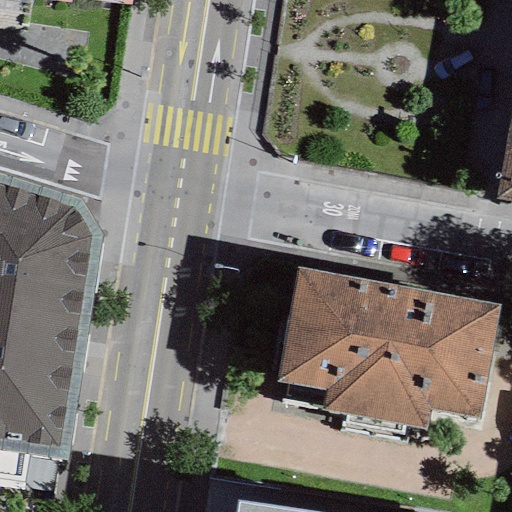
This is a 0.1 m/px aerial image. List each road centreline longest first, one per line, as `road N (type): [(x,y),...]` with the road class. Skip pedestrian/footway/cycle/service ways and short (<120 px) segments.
road 1 (residential): [(176,192),(511,255)]
road 2 (tertiary): [(124,511),(176,192)]
road 3 (tertiary): [(176,192),(205,0)]
road 4 (residential): [(0,138),(176,192)]
